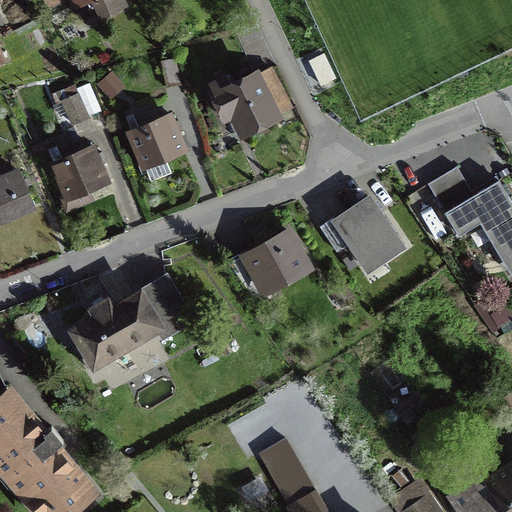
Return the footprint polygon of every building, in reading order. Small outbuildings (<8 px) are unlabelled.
[(124,10),(119,0),(37,0),(43,11),(65,1),(69,9),(87,1),(97,22),(124,10)] [(177,58),(160,61),(165,87),(182,84),(177,58)] [(276,121),(253,72),(204,94),(215,119),(224,114),(236,139),(276,121)] [(77,89),(62,94),(73,122),(87,117),(77,89)] [(183,153),(168,118),(122,138),(138,173),(183,153)] [(107,186),(92,151),(47,170),(61,205),(107,186)] [(462,236),(483,224),(504,261),(511,256),(511,206),(499,184),(472,199),(455,171),(431,186),(462,236)] [(0,226),(31,214),(13,172),(0,177),(0,226)] [(370,269),(401,250),(370,201),(324,231),(339,253),(354,244),(370,269)] [(308,268),(286,232),(242,259),(265,295),(308,268)] [(185,317),(162,280),(82,330),(106,367),(185,317)] [(76,511),(93,497),(5,390),(0,393),(0,477),(31,511),(76,511)] [(500,411),(484,391),(465,405),(481,425),(500,411)] [(326,511),(285,443),(260,457),(292,511),(326,511)] [(511,511),(511,472),(459,510),(460,511),(511,511)] [(437,511),(417,484),(394,501),(402,511),(437,511)]
